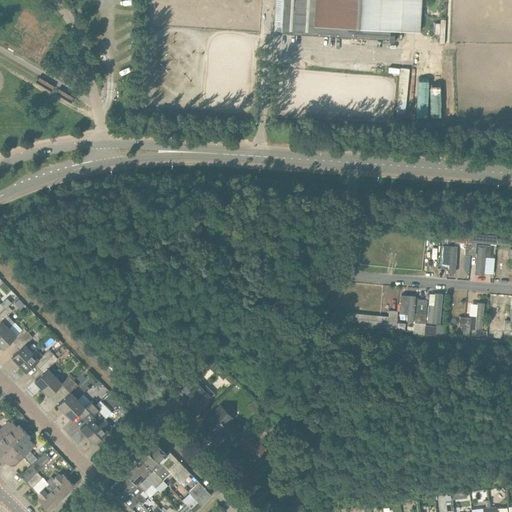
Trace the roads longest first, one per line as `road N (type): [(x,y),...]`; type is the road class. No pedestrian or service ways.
road 1 (residential): [(354,162),(350,274),(511,289)]
road 2 (residential): [(97,478),(155,425),(234,511)]
road 3 (tertiary): [(354,162),(175,151)]
road 4 (tertiary): [(511,172),(354,162)]
road 5 (unclassified): [(101,143),(78,34),(57,0)]
road 6 (residential): [(97,478),(0,378)]
